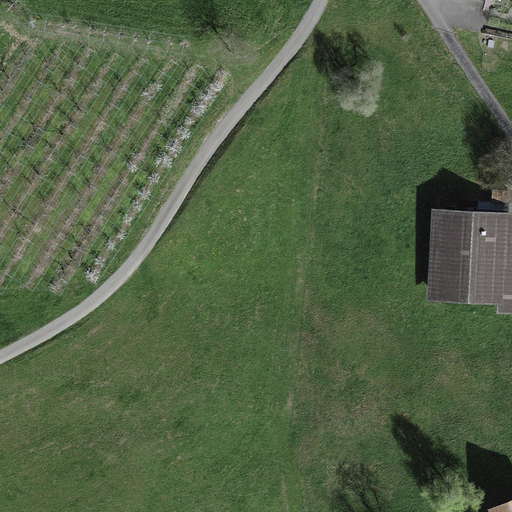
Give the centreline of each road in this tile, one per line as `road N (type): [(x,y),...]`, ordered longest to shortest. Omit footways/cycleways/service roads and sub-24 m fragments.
road 1 (unclassified): [(327,0),(138,267),(80,320),(0,362)]
road 2 (unclassified): [(416,0),(511,140)]
